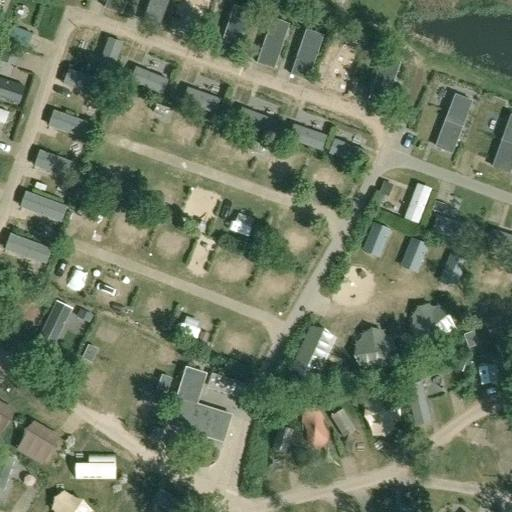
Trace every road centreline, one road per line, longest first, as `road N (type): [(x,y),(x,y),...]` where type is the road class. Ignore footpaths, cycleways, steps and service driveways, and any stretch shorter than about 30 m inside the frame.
road 1 (track): [(343,231),(330,218),(129,146)]
road 2 (track): [(285,335),(262,317),(82,248)]
road 3 (track): [(391,132),(417,62),(384,31),(373,4)]
